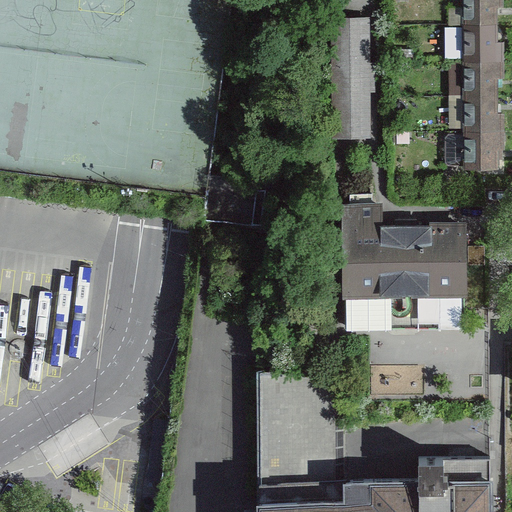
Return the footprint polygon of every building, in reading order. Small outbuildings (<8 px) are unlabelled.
[(0,0),(0,191),(159,212),(197,217),(207,218),(209,196),(212,173),(233,0),(0,0)] [(465,0),(466,166),(497,166),(497,147),(502,147),(502,115),(496,115),(496,74),(501,74),(501,44),(496,44),(496,4),(500,4),(500,0),(465,0)] [(369,61),(368,14),(332,15),(334,137),(370,136),(369,91),(374,91),(373,61),(369,61)] [(402,44),(402,60),(413,60),(419,60),(419,44),(402,44)] [(413,60),(402,60),(402,71),(413,71),(413,60)] [(395,130),(414,130),(414,120),(395,120),(395,130)] [(414,143),(414,130),(395,130),(395,143),(414,143)] [(260,179),(212,173),(209,196),(207,218),(254,224),(260,179)] [(352,215),(353,301),(472,299),(471,271),(485,271),(484,252),(471,252),(471,233),(386,234),(386,214),(352,215)] [(260,377),(262,503),(341,503),(341,478),(340,426),(340,376),(260,377)] [(112,446),(93,417),(43,448),(62,478),(112,446)] [(341,503),(262,503),(261,511),(492,511),(492,459),(420,459),(421,478),(341,478),(341,503)]
